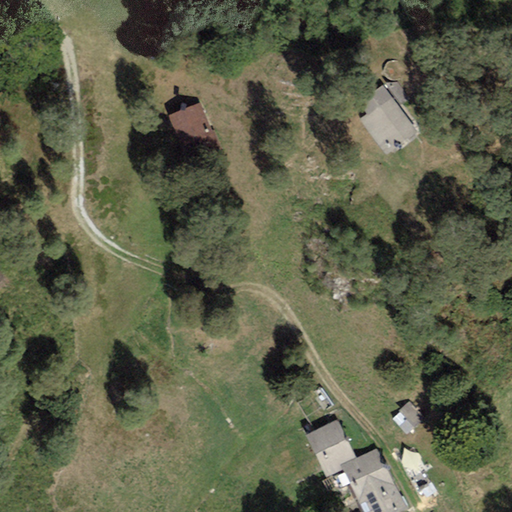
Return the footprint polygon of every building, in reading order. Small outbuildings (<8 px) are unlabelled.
[(366,114),(359,119),(385,155),(416,133),(382,86),(358,103),(366,114)] [(209,131),(198,103),(166,116),(184,164),(220,150),(212,130),(209,131)] [(319,386),(311,392),(325,412),(334,406),(319,386)] [(423,419),(408,402),(398,411),(406,420),(399,427),(406,435),(423,419)] [(305,436),(325,478),(342,470),(340,465),(354,459),(336,421),(305,436)] [(354,459),(340,465),(342,470),(355,498),(391,480),(376,448),(354,459)] [(402,511),(406,510),(391,480),(355,498),(362,511),(402,511)]
